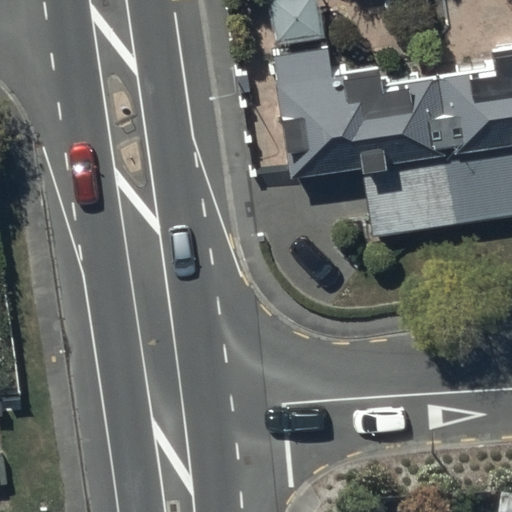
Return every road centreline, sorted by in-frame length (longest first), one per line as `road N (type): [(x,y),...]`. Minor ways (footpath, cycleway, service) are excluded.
road 1 (residential): [(108,0),(167,417)]
road 2 (residential): [(167,417),(511,383)]
